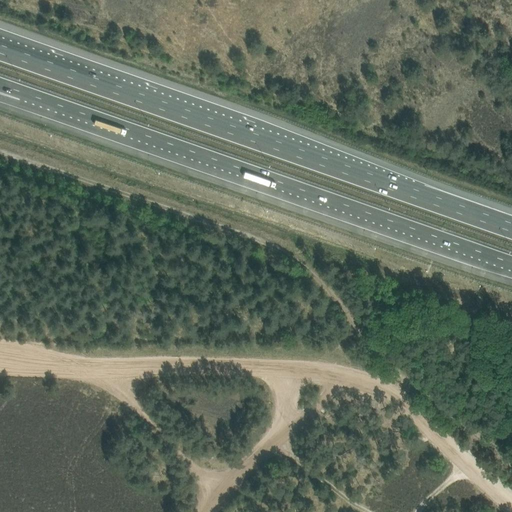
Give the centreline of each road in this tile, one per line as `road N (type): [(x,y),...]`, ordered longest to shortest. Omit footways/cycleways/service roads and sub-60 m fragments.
road 1 (track): [(511,464),(362,331),(291,252),(0,152)]
road 2 (motorway): [(511,227),(0,48)]
road 3 (motorway): [(0,84),(511,263)]
road 4 (track): [(288,357),(0,356)]
road 5 (track): [(511,505),(390,386),(335,360),(288,357)]
road 6 (track): [(201,511),(283,418),(288,357)]
road 7 (track): [(283,418),(293,454),(370,511)]
